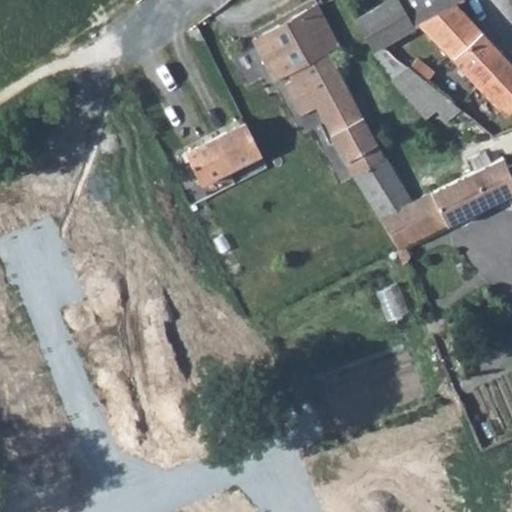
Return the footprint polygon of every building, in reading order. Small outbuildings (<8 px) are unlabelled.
[(463,0),(387,0),(354,19),(373,52),(383,45),(420,24),(417,21),(452,0),(455,5),(464,0),(463,0)] [(507,60),(455,5),(452,0),(417,21),(420,24),(479,87),(507,60)] [(339,44),(317,3),(252,41),(273,82),(280,78),(296,70),(299,77),(284,85),(299,114),(314,107),(323,123),(317,126),(329,147),(336,144),(353,176),(386,160),(363,118),(330,49),(339,44)] [(383,45),(373,52),(377,60),(391,53),(383,45)] [(511,64),(507,60),(479,87),(504,113),(511,105),(511,64)] [(436,132),(461,109),(458,107),(408,66),(392,80),(436,132)] [(296,70),(280,78),(284,85),(299,77),(296,70)] [(200,185),(260,155),(242,123),(183,153),(189,166),(184,169),(189,178),(194,175),(200,185)] [(410,202),(386,160),(353,176),(393,245),(391,246),(401,263),(407,259),(408,250),(403,245),(511,195),(511,163),(506,167),(501,157),(410,202)] [(388,316),(409,310),(400,281),(379,288),(388,316)]
